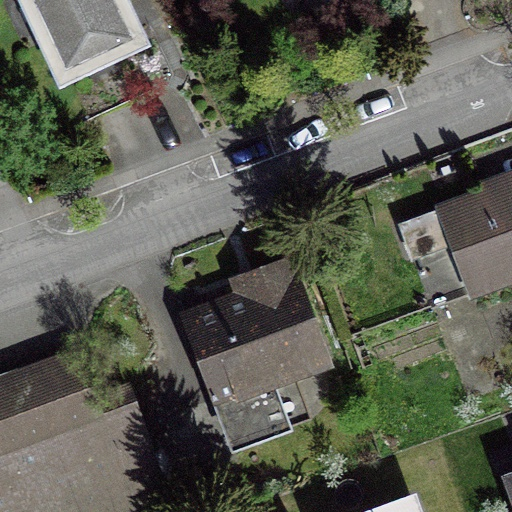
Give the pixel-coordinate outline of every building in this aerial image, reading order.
[(115,0),(36,0),(70,74),(135,45),(115,0)] [(511,199),(410,238),(441,319),(511,291),(511,199)] [(257,311),(201,331),(232,415),(345,375),(308,273),(251,294),(257,311)] [(89,374),(0,404),(0,511),(118,511),(173,493),(142,407),(105,420),(89,374)] [(421,511),(418,502),(389,511),(421,511)]
